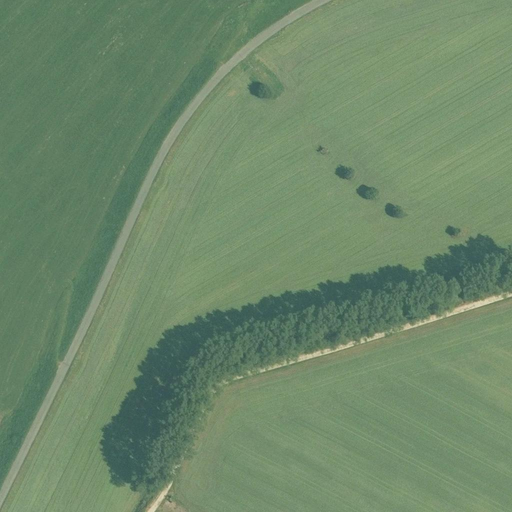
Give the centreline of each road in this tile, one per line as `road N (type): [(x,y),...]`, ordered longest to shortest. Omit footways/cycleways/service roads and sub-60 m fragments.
road 1 (unclassified): [(0,501),(178,127),(225,70),(328,0)]
road 2 (track): [(152,511),(215,384),(511,295)]
road 3 (track): [(186,0),(212,22),(237,14),(250,23),(225,70)]
